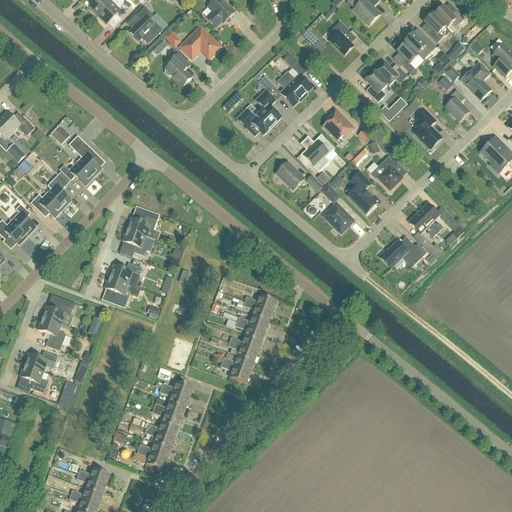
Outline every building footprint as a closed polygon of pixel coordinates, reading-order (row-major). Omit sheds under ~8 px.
[(98,19),(112,5),(107,0),(98,0),(89,9),(98,19)] [(223,26),(235,15),(220,0),(217,0),(207,10),(212,14),(206,20),(216,30),(222,24),(223,26)] [(349,0),(346,5),(352,9),(359,0),(349,0)] [(369,28),(380,17),(373,10),(380,4),(376,0),(365,0),(353,12),(369,28)] [(112,5),(98,19),(107,28),(117,19),(121,23),(133,11),(126,4),(119,11),(112,5)] [(330,8),(326,13),(330,17),(335,13),(330,8)] [(445,29),(447,31),(452,26),(456,30),(465,22),(456,13),(451,18),(443,9),(434,18),(445,29)] [(154,28),(149,23),(153,19),(144,10),(136,18),(141,23),(129,34),(138,44),(142,41),(148,47),(162,33),(155,26),(154,28)] [(434,18),(433,16),(424,25),(433,33),(428,38),(437,46),(450,34),(447,31),(445,29),(434,18)] [(344,59),(354,49),(345,40),(350,35),(340,24),(330,34),(334,39),(329,44),(344,59)] [(478,27),(472,32),(476,37),(482,31),(478,27)] [(209,62),(220,50),(200,30),(180,50),(191,61),(200,53),(209,62)] [(307,32),(302,37),(319,55),(324,50),(307,32)] [(174,50),(180,44),(170,33),(163,39),(174,50)] [(417,57),(425,49),(430,54),(435,50),(426,41),(422,45),(413,36),(404,45),(405,46),(406,46),(417,57)] [(504,81),(511,73),(510,71),(511,68),(511,55),(499,42),(490,50),(495,55),(492,58),(498,64),(493,69),(504,81)] [(163,44),(159,48),(163,52),(167,48),(163,44)] [(475,44),(469,50),(477,58),(483,52),(475,44)] [(458,45),(452,51),(459,58),(465,52),(458,45)] [(418,58),(417,57),(406,46),(405,46),(397,54),(406,63),(402,68),(412,78),(417,74),(410,67),(418,58)] [(182,71),(186,66),(189,69),(190,69),(174,53),(170,56),(174,61),(169,65),(170,66),(165,71),(166,72),(165,74),(165,75),(168,79),(170,79),(171,77),(183,89),(192,81),(182,71)] [(443,56),(437,61),(445,70),(451,64),(443,56)] [(293,73),(299,67),(288,57),(283,62),(293,73)] [(388,87),(387,88),(389,89),(395,83),(399,87),(408,79),(398,70),(393,75),(385,66),(376,75),(388,87)] [(480,104),(492,93),(483,84),(490,77),(479,66),(460,84),(480,104)] [(452,85),(460,78),(449,67),(442,74),(452,85)] [(376,75),(375,74),(365,83),(373,91),(368,96),(378,106),(386,98),(381,93),(387,88),(388,87),(376,75)] [(282,80),(302,100),(312,91),(299,78),(295,82),(287,75),(282,80)] [(269,96),(275,91),(265,80),(259,86),(269,96)] [(293,109),(302,100),(282,80),(277,85),(285,92),(280,97),(293,109)] [(445,80),(439,85),(446,93),(452,87),(445,80)] [(422,81),(418,85),(423,90),(427,87),(422,81)] [(459,125),(469,115),(461,106),(465,102),(456,93),(448,101),(451,104),(445,110),(459,125)] [(258,115),(272,129),(281,121),(270,109),(275,104),(265,94),(255,103),(263,111),(258,115)] [(230,103),(224,109),(228,113),(234,108),(230,103)] [(25,116),(33,108),(29,104),(21,112),(25,116)] [(415,105),(410,109),(414,113),(419,109),(415,105)] [(385,110),(380,115),(389,124),(394,119),(385,110)] [(263,138),(272,129),(258,115),(253,120),(246,112),(236,122),(247,132),(252,127),(263,138)] [(345,140),(354,132),(335,112),(330,118),(332,120),(323,130),(337,144),(343,138),(345,140)] [(0,121),(0,122),(12,135),(18,130),(26,139),(34,131),(18,115),(18,116),(21,119),(17,123),(7,114),(0,121)] [(430,153),(442,141),(431,130),(436,124),(426,114),(417,123),(422,129),(414,137),(430,153)] [(0,138),(5,143),(12,135),(0,122),(0,138)] [(61,128),(52,137),(59,144),(68,134),(61,128)] [(366,147),(372,140),(363,132),(357,138),(366,147)] [(334,151),(321,138),(316,142),(317,144),(314,147),(308,140),(301,147),(306,152),(301,157),(319,175),(329,165),(325,160),(334,151)] [(75,163),(93,180),(101,171),(91,162),(96,157),(77,139),(69,148),(80,159),(75,163)] [(498,177),(511,163),(511,155),(496,140),(480,156),(491,167),(490,168),(498,177)] [(376,145),(369,147),(371,154),(378,152),(376,145)] [(19,165),(26,158),(15,147),(8,154),(19,165)] [(0,159),(3,162),(8,157),(0,148),(0,159)] [(364,153),(352,164),(355,167),(367,156),(364,153)] [(390,193),(402,181),(394,173),(399,168),(389,159),(378,170),(372,176),(372,178),(375,181),(378,181),(390,193)] [(27,161),(20,168),(25,174),(32,167),(27,161)] [(84,189),(93,180),(75,163),(67,171),(64,168),(59,173),(70,184),(75,179),(84,189)] [(13,164),(9,167),(13,172),(17,168),(13,164)] [(292,193),(304,182),(287,165),(276,176),(292,193)] [(373,166),(365,171),(368,176),(376,170),(373,166)] [(16,170),(13,175),(19,179),(22,174),(16,170)] [(366,217),(377,206),(371,200),(372,199),(366,193),(371,187),(359,175),(350,184),(356,190),(347,199),(366,217)] [(317,196),(323,190),(311,178),(305,184),(317,196)] [(10,179),(5,184),(10,189),(15,184),(10,179)] [(47,197),(62,212),(71,203),(61,194),(65,189),(55,180),(47,189),(51,192),(47,197)] [(332,184),(329,187),(334,193),(337,190),(332,184)] [(333,207),(340,199),(327,187),(320,194),(333,207)] [(54,220),(62,212),(47,197),(42,201),(39,198),(30,206),(40,215),(44,211),(54,220)] [(418,216),(438,236),(443,231),(438,225),(435,228),(433,225),(439,218),(428,206),(418,216)] [(12,224),(27,239),(35,230),(26,221),(30,216),(20,207),(16,212),(20,216),(12,224)] [(341,236),(353,224),(336,207),(324,219),(341,236)] [(125,232),(146,239),(148,233),(153,235),(159,218),(148,214),(143,225),(131,221),(129,227),(128,226),(125,232)] [(433,241),(438,236),(418,216),(408,225),(420,237),(427,230),(430,233),(427,236),(433,241)] [(454,235),(459,230),(450,220),(445,225),(454,235)] [(27,239),(12,224),(7,229),(2,223),(0,224),(0,237),(5,242),(9,238),(19,248),(27,239)] [(141,251),(146,239),(125,232),(123,238),(124,238),(122,244),(135,249),(132,255),(144,259),(147,253),(141,251)] [(415,250),(405,240),(398,247),(396,245),(386,254),(383,251),(376,257),(391,272),(402,261),(411,271),(427,256),(418,247),(415,250)] [(431,257),(436,253),(427,243),(422,248),(431,257)] [(174,251),(172,259),(180,261),(182,253),(174,251)] [(431,258),(425,263),(430,268),(436,263),(431,258)] [(108,279),(128,286),(133,275),(140,278),(142,271),(128,266),(126,272),(113,268),(111,273),(110,273),(108,279)] [(186,287),(191,276),(184,273),(180,284),(186,287)] [(133,275),(128,286),(136,289),(140,278),(133,275)] [(126,293),(128,286),(108,279),(106,285),(107,285),(105,291),(117,296),(115,302),(127,306),(130,297),(131,295),(126,293)] [(166,279),(161,294),(167,297),(172,281),(166,279)] [(128,286),(126,293),(131,295),(130,297),(138,300),(142,291),(136,289),(128,286)] [(245,304),(272,314),(276,304),(260,298),(258,304),(246,300),(245,304)] [(268,325),(272,314),(245,304),(243,309),(254,313),(252,319),(268,325)] [(41,320),(61,328),(65,316),(70,318),(71,317),(73,312),(61,308),(59,314),(46,309),(44,315),(43,315),(41,320)] [(151,309),(148,316),(157,319),(160,312),(151,309)] [(65,316),(61,328),(69,331),(74,319),(71,317),(70,318),(65,316)] [(265,335),(268,325),(252,319),(250,324),(239,320),(237,325),(265,335)] [(59,334),(61,328),(41,320),(39,326),(39,327),(37,333),(50,337),(46,349),(60,354),(66,337),(59,334)] [(102,324),(93,321),(88,336),(96,339),(102,324)] [(265,335),(237,325),(235,329),(247,333),(245,339),(261,345),(265,335)] [(212,339),(210,344),(217,347),(219,342),(212,339)] [(257,355),(261,345),(245,339),(243,345),(231,340),(230,345),(257,355)] [(254,365),(257,355),(230,345),(228,349),(232,351),(239,354),(237,359),(254,365)] [(232,351),(230,356),(237,359),(239,354),(232,351)] [(86,354),(83,362),(89,364),(92,357),(86,354)] [(23,367),(44,375),(46,369),(53,372),(58,360),(43,355),(41,361),(29,356),(26,362),(25,362),(23,367)] [(216,357),(214,362),(221,365),(224,358),(216,356),(216,357)] [(250,375),(254,365),(237,359),(235,365),(224,361),(222,365),(250,375)] [(232,374),(230,380),(246,386),(250,375),(222,365),(221,370),(232,374)] [(41,381),(44,375),(23,367),(21,373),(22,373),(20,379),(33,384),(30,391),(44,397),(49,384),(41,381)] [(74,384),(82,387),(85,380),(77,377),(74,384)] [(74,409),(81,390),(66,385),(59,403),(62,405),(65,406),(74,409)] [(192,390),(178,385),(177,385),(175,391),(163,386),(161,391),(189,401),(193,390),(192,390)] [(185,411),(189,401),(161,391),(160,395),(171,400),(169,405),(185,411)] [(22,412),(25,404),(15,400),(12,409),(22,412)] [(182,421),(185,411),(169,405),(167,411),(156,407),(154,411),(182,421)] [(178,432),(182,421),(154,411),(152,416),(164,420),(162,426),(178,432)] [(134,421),(132,426),(139,429),(141,424),(141,423),(134,421)] [(5,423),(0,435),(0,436),(11,440),(16,427),(5,423)] [(132,426),(130,433),(140,437),(142,430),(139,429),(132,426)] [(174,442),(178,432),(162,426),(160,431),(148,427),(146,431),(174,442)] [(170,452),(174,442),(146,431),(145,436),(156,440),(154,446),(170,452)] [(114,443),(121,445),(124,438),(117,435),(114,443)] [(2,437),(0,443),(0,445),(8,449),(11,440),(2,437)] [(167,462),(170,452),(154,446),(152,451),(141,447),(139,452),(167,462)] [(111,452),(108,460),(113,462),(116,454),(111,452)] [(163,473),(167,462),(139,452),(137,456),(149,461),(147,467),(163,473)] [(80,473),(78,478),(106,488),(110,477),(94,471),(91,477),(80,473)] [(102,498),(106,488),(78,478),(76,482),(88,486),(86,492),(102,498)] [(98,508),(102,498),(86,492),(84,498),(72,493),(71,498),(98,508)] [(96,511),(98,508),(71,498),(69,502),(81,507),(78,511),(96,511)]
